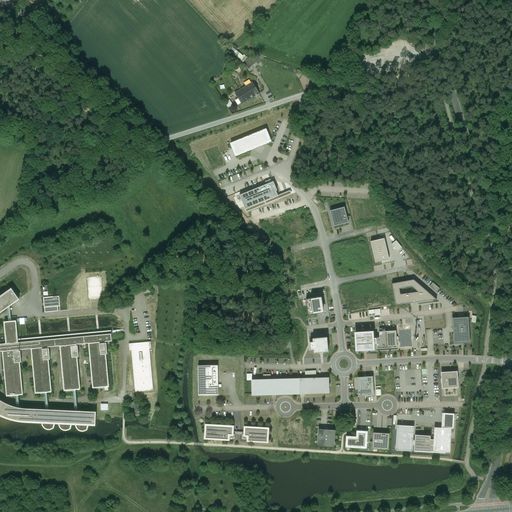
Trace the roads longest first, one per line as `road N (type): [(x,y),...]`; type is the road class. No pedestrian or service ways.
road 1 (residential): [(440,55),(148,141),(35,19),(5,0)]
road 2 (tertiary): [(511,277),(440,55)]
road 3 (track): [(288,315),(265,262),(148,141)]
road 4 (track): [(145,336),(281,349),(290,346),(288,315)]
road 5 (residential): [(354,364),(511,363)]
road 6 (track): [(0,97),(2,107),(54,133),(69,124),(24,83)]
road 7 (tertiary): [(483,511),(511,386)]
